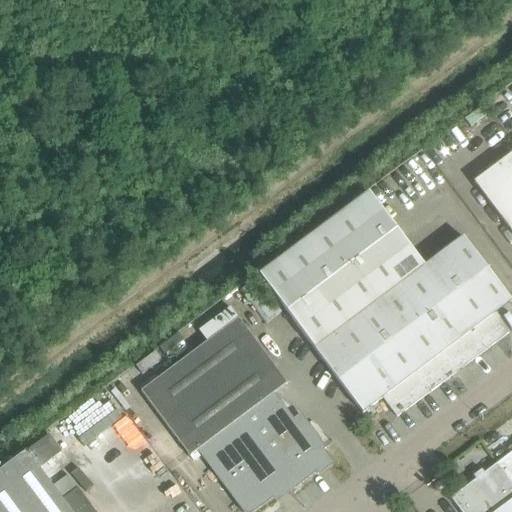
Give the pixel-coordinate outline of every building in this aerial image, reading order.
[(511,152),(473,182),(511,234),(511,152)] [(412,166),(391,180),(396,187),(416,173),(412,166)] [(396,417),(496,343),(508,333),(494,314),(511,302),(511,301),(463,237),(424,267),(369,193),(259,276),(362,413),(382,399),(396,417)] [(257,278),(240,291),(265,325),(283,312),(257,278)] [(207,343),(141,393),(189,457),(197,451),(242,511),(253,511),(273,497),(274,492),(284,484),(289,490),(315,471),(317,474),(331,463),(322,451),(325,449),(325,448),(299,414),(293,419),(274,394),(287,384),(231,309),(199,333),(207,343)] [(178,333),(158,348),(165,356),(184,342),(178,333)] [(155,355),(136,370),(142,378),(162,364),(155,355)] [(49,436),(26,453),(38,469),(61,452),(49,436)] [(511,453),(496,464),(510,481),(511,480),(511,446),(508,449),(511,453)] [(26,453),(0,472),(0,511),(95,511),(79,490),(63,502),(52,488),(38,469),(26,453)] [(460,511),(511,511),(511,480),(510,481),(496,464),(450,499),(460,511)]
